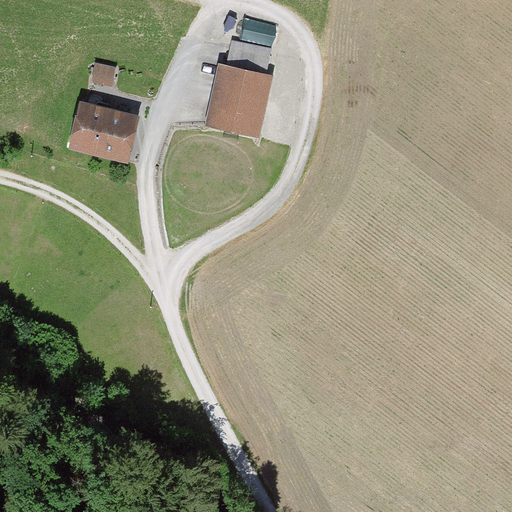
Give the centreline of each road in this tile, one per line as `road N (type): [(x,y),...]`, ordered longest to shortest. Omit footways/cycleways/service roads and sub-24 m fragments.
road 1 (track): [(163,282),(186,253),(270,206),(292,174),(305,119),(307,44),(294,18),(251,0)]
road 2 (track): [(163,282),(149,166),(158,113),(211,0)]
road 3 (track): [(267,511),(209,403),(163,282)]
road 4 (track): [(163,282),(91,216),(0,178)]
